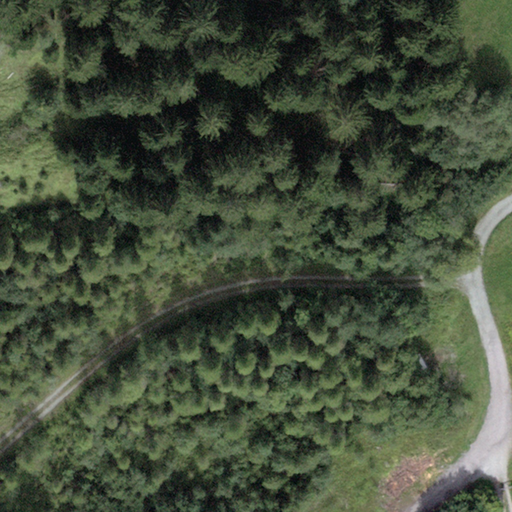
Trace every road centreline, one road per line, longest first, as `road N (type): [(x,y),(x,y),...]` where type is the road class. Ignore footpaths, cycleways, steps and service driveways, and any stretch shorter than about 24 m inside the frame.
road 1 (track): [(471,275),(252,286),(161,314),(0,449)]
road 2 (track): [(420,511),(474,467),(501,405),(471,275),(479,230),(511,197)]
